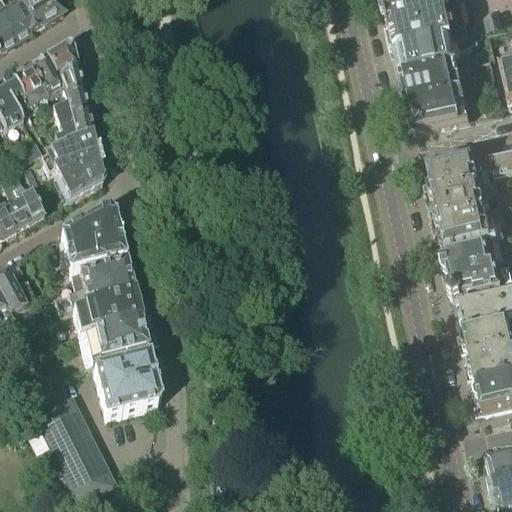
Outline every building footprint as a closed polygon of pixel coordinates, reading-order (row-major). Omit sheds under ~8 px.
[(14,0),(19,8),(24,17),(52,1),(51,0),(14,0)] [(385,23),(459,6),(470,4),(469,0),(379,0),(381,8),(378,9),(381,23),(385,22),(385,23)] [(19,8),(13,12),(30,40),(63,20),(52,1),(24,17),(19,8)] [(396,71),(399,85),(455,73),(452,60),(453,60),(453,58),(477,53),(476,49),(472,45),(468,46),(459,6),(385,23),(389,44),(386,45),(389,62),(393,61),(395,71),(396,71)] [(0,9),(0,25),(14,49),(30,40),(13,12),(5,17),(0,9)] [(0,58),(14,49),(0,25),(0,58)] [(66,52),(45,65),(58,87),(76,75),(71,54),(66,52)] [(45,65),(31,73),(46,105),(61,96),(58,87),(45,65)] [(511,72),(499,75),(509,115),(511,114),(511,72)] [(13,85),(12,85),(24,106),(30,115),(46,105),(31,73),(12,84),(13,85)] [(402,97),(406,114),(462,101),(461,100),(460,101),(458,88),(456,75),(456,74),(455,74),(455,73),(399,85),(399,86),(401,98),(402,97)] [(80,93),(76,75),(58,87),(61,96),(65,107),(82,103),(80,93)] [(0,91),(0,133),(2,137),(3,139),(22,128),(19,123),(25,120),(26,122),(32,119),(30,115),(24,106),(12,85),(11,85),(0,91)] [(462,101),(406,114),(405,114),(408,125),(408,124),(411,136),(411,137),(410,139),(415,143),(417,140),(468,129),(468,128),(467,128),(464,115),(462,101)] [(87,122),(82,103),(65,107),(66,109),(51,117),(57,133),(87,122)] [(92,143),(87,122),(57,133),(61,143),(52,145),(53,148),(43,154),(48,162),(63,153),(92,143)] [(96,159),(92,143),(63,153),(48,162),(56,176),(51,178),(56,188),(98,166),(96,159)] [(16,159),(18,163),(23,170),(41,160),(34,149),(16,159)] [(433,205),(490,193),(488,185),(511,179),(511,159),(427,179),(430,191),(427,195),(428,202),(429,202),(433,205)] [(23,170),(18,163),(7,169),(12,177),(23,170)] [(100,176),(98,166),(56,188),(68,211),(100,193),(103,187),(100,176)] [(14,182),(6,187),(29,233),(43,225),(31,197),(24,201),(14,182)] [(0,192),(8,210),(2,213),(16,240),(29,233),(6,187),(0,190),(0,192)] [(439,232),(484,222),(496,220),(493,208),(499,207),(495,192),(490,193),(433,205),(436,217),(433,222),(434,229),(435,229),(439,232)] [(0,242),(3,248),(16,240),(2,213),(0,209),(0,242)] [(445,260),(497,248),(502,247),(499,235),(504,234),(501,219),(496,220),(439,232),(442,244),(439,248),(441,255),(445,258),(445,260)] [(59,246),(59,247),(69,284),(121,270),(121,271),(124,270),(123,267),(122,268),(119,254),(120,254),(120,253),(120,252),(118,245),(118,243),(117,243),(117,242),(116,242),(113,229),(113,227),(112,227),(107,223),(107,222),(97,225),(97,226),(59,246)] [(497,248),(445,260),(443,261),(443,264),(441,269),(442,276),(447,280),(448,283),(451,294),(449,296),(448,302),(448,303),(453,306),(455,306),(460,304),(461,302),(471,299),(472,301),(487,298),(487,299),(511,294),(509,285),(505,282),(503,283),(502,278),(496,280),(494,269),(502,267),(497,248)] [(15,271),(0,279),(0,305),(9,322),(22,315),(21,314),(33,307),(24,290),(14,292),(10,285),(20,280),(15,271)] [(58,327),(71,320),(76,318),(132,304),(125,275),(77,287),(78,288),(70,290),(73,304),(54,309),(58,327)] [(462,341),(464,341),(511,329),(511,301),(456,314),(462,341)] [(71,320),(78,347),(81,345),(138,331),(139,331),(132,304),(76,318),(71,320)] [(0,357),(11,352),(10,351),(12,351),(14,350),(13,350),(21,346),(21,347),(22,346),(9,322),(0,305),(0,357)] [(467,356),(470,367),(511,357),(511,329),(464,341),(464,342),(461,346),(462,354),(463,354),(467,356)] [(81,345),(78,347),(79,349),(85,376),(92,374),(146,361),(138,331),(81,345)] [(473,383),(476,394),(511,386),(511,357),(470,367),(470,368),(467,373),(468,380),(469,380),(473,383)] [(148,365),(145,366),(95,378),(92,379),(93,382),(97,396),(96,396),(99,408),(100,408),(103,422),(104,425),(105,428),(119,424),(119,423),(140,418),(141,419),(155,415),(155,414),(158,410),(159,410),(158,407),(157,407),(154,394),(155,394),(155,393),(155,392),(155,391),(154,391),(152,384),(153,384),(152,382),(152,383),(152,381),(151,382),(148,368),(148,365)] [(511,386),(476,394),(476,395),(473,399),(475,406),(479,409),(482,421),(511,414),(511,386)] [(34,425),(62,481),(77,511),(113,493),(112,490),(107,481),(70,407),(34,425)] [(491,491),(492,490),(511,486),(511,463),(492,468),(491,468),(487,475),(487,476),(491,491)] [(511,486),(492,490),(498,509),(511,506),(511,486)]
